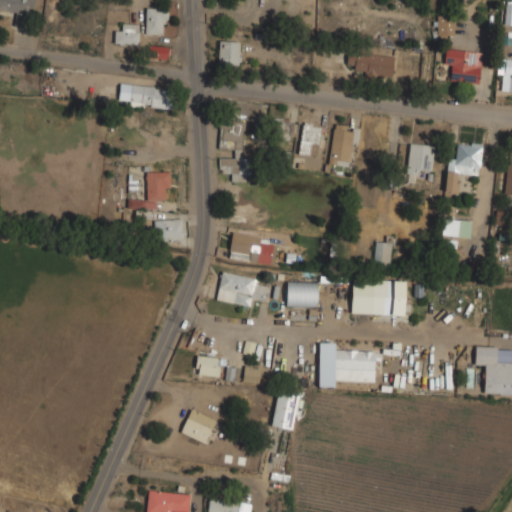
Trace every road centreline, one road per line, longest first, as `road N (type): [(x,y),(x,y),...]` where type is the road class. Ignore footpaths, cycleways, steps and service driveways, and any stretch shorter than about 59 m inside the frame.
road 1 (tertiary): [(192,0),(204,242),(90,511)]
road 2 (residential): [(511,115),(198,81),(0,49)]
